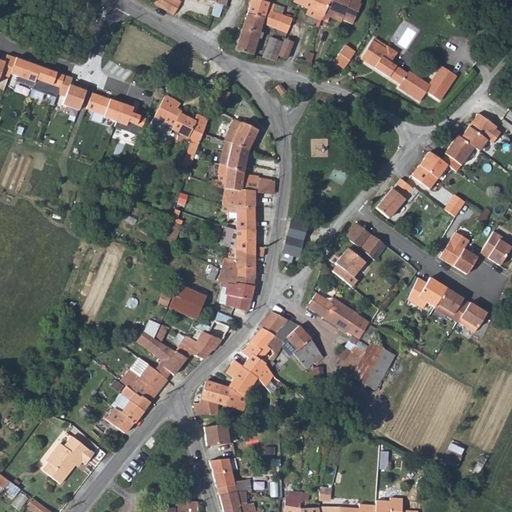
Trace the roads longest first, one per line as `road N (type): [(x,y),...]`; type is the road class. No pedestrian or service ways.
road 1 (residential): [(285,143),(261,310)]
road 2 (residential): [(181,399),(152,420),(78,511)]
road 3 (residential): [(358,209),(457,283),(483,281)]
road 4 (residential): [(412,137),(442,133),(511,57)]
